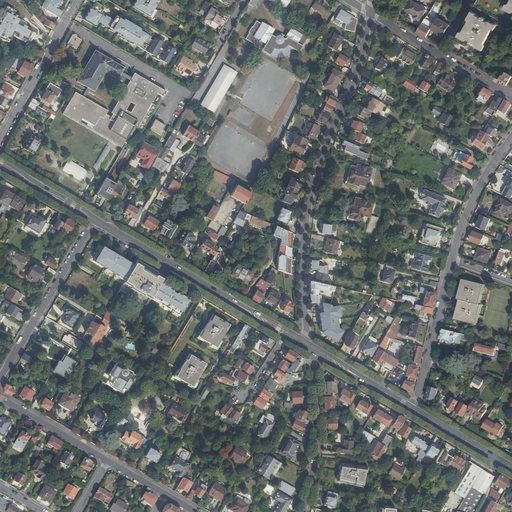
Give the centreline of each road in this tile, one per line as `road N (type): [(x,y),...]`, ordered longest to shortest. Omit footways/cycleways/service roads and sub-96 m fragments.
road 1 (unclassified): [(370,13),(360,66),(306,212),(308,342)]
road 2 (residential): [(0,379),(94,219)]
road 3 (residential): [(370,13),(511,97)]
road 4 (residential): [(0,144),(77,0)]
road 5 (unclassified): [(310,353),(316,439),(302,511)]
road 6 (residential): [(413,409),(451,259)]
road 7 (residential): [(451,259),(489,168),(511,138)]
road 8 (secondary): [(127,239),(240,307)]
road 9 (residential): [(108,461),(0,397)]
